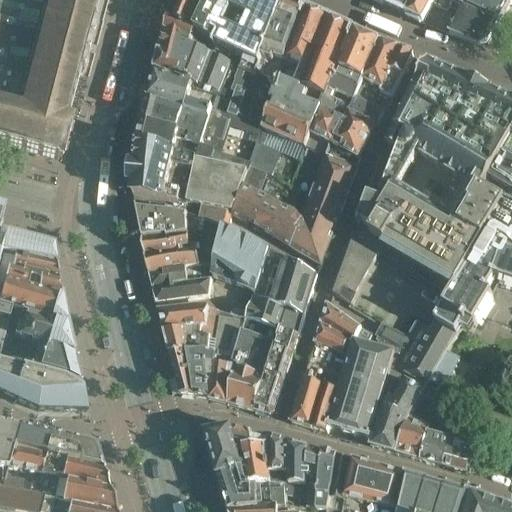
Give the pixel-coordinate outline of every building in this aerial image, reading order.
[(62,157),(66,153),(67,153),(68,152),(66,151),(65,147),(66,145),(63,145),(65,137),(67,138),(68,136),(71,132),(73,132),(73,131),(71,130),(71,126),(71,124),(69,123),(69,122),(68,121),(80,76),(80,75),(80,72),(82,73),(87,52),(90,44),(95,23),(94,23),(99,0),(0,0),(0,146),(57,162),(58,160),(59,160),(60,159),(62,159),(62,157)] [(178,0),(170,22),(197,34),(211,0),(178,0)] [(211,0),(197,34),(196,35),(198,35),(217,43),(216,46),(261,67),(263,61),(285,2),(283,1),(282,3),(274,0),(211,0)] [(407,18),(407,17),(416,0),(387,0),(384,6),(383,8),(407,18)] [(425,25),(438,0),(416,0),(407,17),(425,25)] [(442,0),(438,0),(425,25),(451,37),(481,48),(481,49),(488,47),(499,28),(462,10),(463,9),(451,4),(442,0)] [(452,0),(451,4),(463,9),(462,10),(499,28),(500,25),(511,6),(499,0),(452,0)] [(291,5),(285,2),(263,61),(274,65),(276,60),(286,65),(305,12),(291,6),(291,5)] [(305,12),(286,65),(292,68),(288,77),(304,84),(330,22),(305,12)] [(170,22),(162,52),(208,69),(213,56),(192,48),(198,35),(196,35),(197,34),(170,22)] [(354,33),(330,22),(302,87),(305,88),(304,90),(306,91),(304,94),(307,96),(299,114),(318,122),(327,100),(331,90),(354,33)] [(354,33),(331,90),(356,103),(358,98),(364,83),(381,45),(362,37),(362,36),(360,35),(360,36),(356,34),(354,33)] [(217,43),(198,35),(192,48),(213,56),(208,69),(200,89),(199,94),(217,99),(214,110),(229,115),(228,117),(238,120),(239,117),(250,121),(265,126),(272,104),(277,90),(272,89),(268,76),(259,73),(261,67),(216,46),(217,43)] [(364,83),(358,98),(388,114),(414,57),(413,56),(412,57),(408,55),(382,46),(381,45),(364,83)] [(158,74),(157,75),(194,87),(200,89),(208,69),(162,52),(161,57),(162,57),(161,61),(160,60),(157,74),(158,74)] [(419,157),(440,169),(451,176),(452,176),(470,186),(483,191),(511,141),(511,101),(505,99),(506,98),(503,97),(503,98),(496,95),(497,94),(494,93),(495,92),(492,91),(492,92),(486,89),(485,88),(484,89),(478,86),(478,85),(468,80),(467,81),(465,80),(465,81),(458,78),(459,77),(457,76),(456,77),(450,74),(450,73),(448,72),(448,73),(441,70),(442,70),(439,69),(433,66),(430,64),(427,71),(426,70),(425,72),(426,73),(418,86),(414,95),(413,95),(412,97),(413,97),(410,103),(409,102),(408,104),(409,105),(406,111),(405,110),(404,112),(405,113),(398,127),(397,126),(396,129),(397,130),(394,137),(393,136),(392,138),(392,139),(391,142),(419,157)] [(157,75),(150,101),(211,121),(214,110),(204,107),(203,109),(189,104),(194,87),(157,75)] [(280,81),(277,90),(272,104),(298,115),(299,114),(307,96),(304,94),(306,91),(304,90),(305,88),(302,87),(301,90),(280,81)] [(318,122),(312,137),(306,151),(327,160),(333,148),(346,122),(350,114),(351,114),(356,103),(331,90),(327,100),(318,122)] [(356,103),(351,114),(378,128),(380,129),(388,114),(358,98),(356,103)] [(211,121),(150,101),(145,123),(205,138),(211,121)] [(263,132),(263,133),(281,140),(306,151),(312,137),(318,122),(299,114),(298,115),(272,104),(265,126),(263,132)] [(214,110),(211,121),(205,138),(199,159),(198,162),(249,173),(263,132),(265,126),(250,121),(239,117),(238,120),(228,117),(229,115),(214,110)] [(346,122),(333,148),(356,161),(357,159),(361,160),(378,128),(351,114),(350,114),(346,122)] [(205,138),(145,123),(140,144),(199,159),(205,138)] [(249,173),(244,186),(261,195),(281,140),(263,133),(263,132),(249,173)] [(511,141),(483,191),(507,206),(509,204),(511,205),(511,141)] [(419,157),(391,142),(388,147),(389,147),(389,148),(400,153),(391,165),(383,164),(361,226),(366,227),(375,232),(372,238),(386,247),(459,288),(507,206),(483,191),(470,186),(452,176),(433,207),(401,188),(419,157)] [(135,187),(134,199),(144,200),(180,207),(183,194),(172,177),(175,167),(184,169),(185,165),(196,168),(197,162),(198,162),(199,159),(140,144),(139,144),(136,177),(135,187)] [(327,160),(305,219),(293,251),(322,267),(359,170),(337,161),(336,164),(329,162),(329,161),(327,160)] [(194,177),(190,206),(188,208),(180,207),(144,200),(143,210),(189,216),(190,236),(198,235),(202,221),(200,221),(203,209),(232,214),(244,186),(249,173),(198,162),(197,162),(196,168),(194,177)] [(305,219),(261,195),(244,186),(232,217),(293,251),(305,219)] [(423,327),(398,371),(407,375),(406,376),(428,389),(431,384),(448,356),(458,339),(457,339),(467,323),(476,329),(494,298),(501,284),(506,286),(506,285),(511,287),(511,205),(509,204),(507,206),(459,288),(437,325),(431,332),(423,327)] [(143,210),(138,209),(144,242),(168,239),(168,241),(190,238),(190,236),(189,216),(143,210)] [(232,214),(203,209),(200,221),(202,221),(224,231),(224,230),(229,232),(232,219),(231,218),(232,214)] [(0,298),(1,299),(4,286),(9,268),(13,269),(16,257),(22,258),(56,264),(52,247),(0,232),(0,229),(2,223),(0,222),(0,298)] [(224,230),(224,231),(214,279),(256,294),(258,295),(260,289),(264,275),(262,275),(270,253),(270,252),(249,240),(229,232),(224,230)] [(168,239),(144,242),(146,253),(147,257),(146,257),(147,258),(180,252),(180,249),(190,248),(190,238),(168,241),(168,239)] [(353,243),(334,297),(353,307),(386,247),(372,238),(366,248),(353,243)] [(180,252),(147,258),(151,277),(201,269),(197,247),(190,248),(180,249),(180,252)] [(264,275),(260,289),(267,291),(263,302),(273,305),(284,267),(287,268),(288,262),(270,253),(262,275),(264,275)] [(22,258),(16,257),(13,269),(58,279),(56,264),(22,258)] [(284,267),(273,305),(272,306),(288,312),(306,319),(308,313),(306,312),(314,285),(316,285),(319,277),(318,277),(318,278),(313,275),(314,275),(288,262),(287,268),(284,267)] [(201,269),(151,277),(155,292),(189,285),(212,282),(216,267),(201,269)] [(13,269),(9,268),(4,286),(62,300),(58,279),(13,269)] [(189,285),(155,292),(159,306),(211,300),(212,282),(189,285)] [(1,299),(0,302),(0,308),(14,312),(67,328),(62,300),(4,286),(1,299)] [(234,309),(232,316),(280,333),(281,330),(288,312),(272,306),(273,305),(263,302),(267,291),(260,289),(258,295),(256,294),(252,306),(251,306),(249,314),(234,309)] [(328,308),(322,327),(355,343),(357,343),(362,330),(333,310),(328,308)] [(174,312),(160,313),(165,334),(188,331),(207,328),(210,312),(210,309),(199,309),(174,312)] [(67,328),(14,312),(11,324),(11,326),(18,329),(16,339),(28,343),(25,355),(12,352),(10,362),(33,368),(40,346),(47,348),(72,356),(74,356),(67,328)] [(220,313),(210,312),(207,328),(188,331),(189,339),(200,339),(199,346),(213,347),(212,366),(238,370),(266,379),(278,342),(280,333),(232,316),(231,316),(220,313)] [(288,312),(281,330),(300,339),(306,319),(288,312)] [(373,439),(372,442),(375,443),(373,448),(396,455),(398,449),(407,429),(413,418),(412,417),(417,407),(420,408),(430,390),(428,389),(406,376),(407,375),(398,371),(423,327),(417,323),(408,339),(383,326),(377,338),(379,340),(378,343),(380,344),(377,349),(397,355),(372,439),(373,439)] [(322,327),(316,348),(329,351),(335,354),(344,359),(351,343),(354,345),(355,343),(322,327)] [(280,343),(277,351),(294,357),(300,340),(300,339),(281,330),(280,333),(278,342),(280,343)] [(188,331),(165,334),(171,357),(188,354),(189,339),(188,331)] [(188,354),(196,400),(210,402),(212,366),(213,347),(199,346),(200,339),(189,339),(188,354)] [(355,343),(354,345),(340,394),(330,430),(372,442),(373,439),(372,439),(397,355),(377,349),(357,343),(355,343)] [(47,348),(40,370),(80,381),(81,381),(80,379),(74,358),(75,358),(74,356),(72,356),(47,348)] [(316,348),(305,383),(305,384),(293,425),(314,432),(326,390),(316,387),(319,376),(327,379),(335,354),(329,351),(316,348)] [(267,377),(276,379),(286,382),(294,357),(277,351),(267,377)] [(188,354),(171,357),(181,398),(196,400),(188,354)] [(0,359),(0,396),(37,412),(87,413),(80,381),(40,370),(10,362),(0,359)] [(452,379),(461,365),(448,359),(432,389),(443,395),(452,379)] [(212,366),(210,402),(210,403),(228,408),(238,370),(212,366)] [(238,370),(228,408),(256,415),(264,386),(266,387),(267,379),(266,379),(238,370)] [(264,386),(256,415),(271,419),(275,416),(286,382),(276,379),(273,389),(266,387),(264,386)] [(340,394),(326,390),(314,432),(328,436),(330,430),(340,394)] [(430,390),(420,408),(448,423),(457,404),(430,390)] [(398,449),(396,455),(421,462),(430,432),(432,428),(434,421),(419,415),(414,413),(412,417),(413,418),(407,429),(398,449)] [(0,424),(0,490),(2,491),(5,479),(7,479),(16,449),(15,449),(19,429),(0,424)] [(430,432),(421,462),(444,468),(452,442),(448,441),(437,438),(439,431),(432,428),(430,432)] [(452,442),(444,468),(468,475),(471,467),(478,441),(455,430),(451,428),(448,441),(452,442)] [(15,449),(16,449),(103,470),(99,456),(99,455),(98,455),(97,450),(97,449),(97,448),(96,448),(93,444),(92,444),(92,445),(86,444),(86,443),(85,443),(73,441),(73,440),(19,429),(15,449)] [(231,430),(206,435),(220,479),(243,471),(244,471),(234,437),(235,437),(234,430),(232,430),(231,430)] [(253,435),(234,430),(235,437),(234,437),(244,471),(243,471),(249,486),(272,483),(271,474),(270,474),(268,450),(253,447),(253,435)] [(287,444),(268,438),(268,440),(253,435),(253,447),(268,450),(270,474),(271,474),(272,483),(290,486),(287,444)] [(287,444),(290,486),(290,487),(307,487),(307,480),(308,450),(287,444)] [(103,470),(16,449),(9,474),(31,479),(33,475),(41,477),(42,476),(108,490),(103,470)] [(308,450),(307,480),(314,481),(313,490),(319,490),(322,454),(308,450)] [(322,454),(319,490),(318,496),(325,497),(325,503),(317,502),(316,511),(323,511),(328,511),(331,498),(337,458),(322,454)] [(353,462),(337,458),(331,498),(328,511),(342,511),(344,499),(353,462)] [(368,511),(381,470),(353,462),(344,499),(342,511),(368,511)] [(394,511),(402,476),(381,470),(368,511),(394,511)] [(243,471),(220,479),(225,496),(230,511),(259,510),(259,509),(278,507),(278,508),(287,507),(284,490),(259,491),(258,489),(250,489),(249,486),(243,471)] [(511,511),(511,509),(469,494),(407,477),(399,511),(511,511)] [(44,498),(62,502),(62,504),(70,506),(103,511),(114,511),(108,490),(67,481),(66,486),(42,481),(40,486),(9,480),(6,491),(39,497),(42,498),(44,498)] [(6,493),(0,491),(0,511),(38,511),(42,498),(6,493)] [(103,511),(70,506),(62,504),(62,502),(44,498),(40,511),(103,511)]
